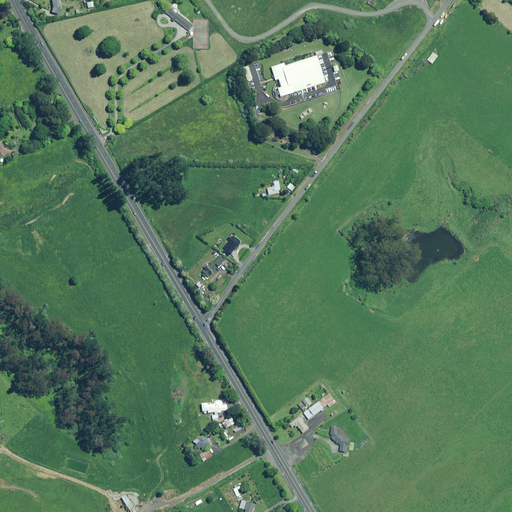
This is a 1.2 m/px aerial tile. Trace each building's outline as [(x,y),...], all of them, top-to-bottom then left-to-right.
[(59,0),(51,0),(53,7),(51,12),(59,15),(60,7),(59,0)] [(177,11),(171,6),(165,13),(172,18),(171,20),(174,22),(175,21),(189,32),(193,26),(176,13),(177,11)] [(437,56),(433,53),(427,60),(432,64),(437,56)] [(277,87),(280,97),(324,83),(316,56),(283,66),(282,63),(271,67),(275,80),(278,79),(280,86),(277,87)] [(248,67),(242,69),(246,82),(252,80),(248,67)] [(280,190),(278,181),(273,182),(274,187),(267,188),(268,195),(279,193),(278,190),(280,190)] [(295,187),(290,183),(287,187),(291,191),(295,187)] [(231,236),(228,240),(229,241),(224,248),(226,249),(223,252),(229,256),(236,247),(237,248),(239,244),(239,243),(240,241),(233,236),(232,237),(231,236)] [(213,263),(216,266),(218,267),(224,260),(220,256),(213,263)] [(210,275),(213,271),(212,270),(216,266),(213,263),(212,262),(208,266),(207,265),(204,268),(205,269),(202,272),(203,273),(201,275),(204,278),(206,276),(207,277),(210,275)] [(335,403),(328,394),(303,413),(308,420),(327,405),(329,408),(335,403)] [(312,404),(307,398),(302,402),(306,406),(304,408),(305,409),(312,404)] [(227,411),(225,401),(214,402),(214,404),(207,405),(207,403),(201,404),(202,412),(207,411),(208,413),(211,413),(212,422),(218,421),(217,413),(221,413),(221,411),(227,411)] [(235,423),(231,417),(224,421),(228,427),(235,423)] [(308,429),(299,417),(289,424),(291,428),(294,426),(295,427),(297,426),(302,434),(308,429)] [(336,426),(333,426),(331,427),(330,435),(332,437),(331,438),(334,442),(334,441),(336,444),(337,443),(340,446),(339,452),(345,452),(346,445),(348,446),(349,439),(343,438),(341,436),(344,434),(341,430),(337,432),(336,431),(337,428),(336,426)] [(236,431),(234,428),(229,431),(231,434),(229,435),(230,437),(239,432),(237,430),(236,431)] [(193,442),(194,443),(197,446),(195,447),(197,450),(201,448),(202,450),(212,444),(209,438),(207,439),(206,437),(205,438),(203,435),(193,442)] [(212,456),(209,450),(199,456),(203,462),(212,456)] [(125,495),(121,498),(129,510),(133,507),(125,495)] [(252,511),(255,504),(246,502),(244,510),(245,510),(244,511),(252,511)]
